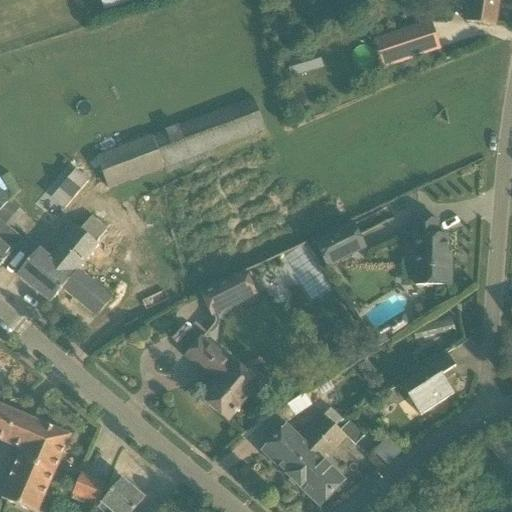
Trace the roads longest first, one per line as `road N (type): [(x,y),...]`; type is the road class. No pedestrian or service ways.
road 1 (residential): [(481,415),(511,105)]
road 2 (residential): [(233,511),(0,312)]
road 3 (residential): [(343,511),(481,415)]
